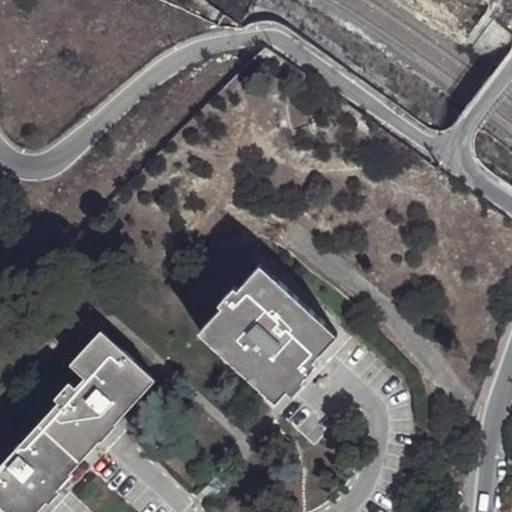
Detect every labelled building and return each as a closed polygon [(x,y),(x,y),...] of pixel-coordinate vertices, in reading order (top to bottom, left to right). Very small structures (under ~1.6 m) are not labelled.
[(289,391),(315,362),(338,338),(262,268),(239,293),(224,310),(201,335),(277,403),(289,391)] [(224,310),(239,293),(237,290),(220,307),(224,310)] [(154,379),(101,330),(70,363),(85,376),(75,388),(61,403),(41,425),(81,461),(154,379)] [(319,366),(315,362),(289,391),(295,397),(307,384),(304,382),(319,366)] [(55,397),(61,403),(75,388),(70,382),(55,397)] [(81,461),(41,425),(0,469),(0,502),(10,511),(34,511),(47,499),(50,501),(60,490),(58,487),(81,461)] [(0,511),(10,511),(0,502),(0,511)]
